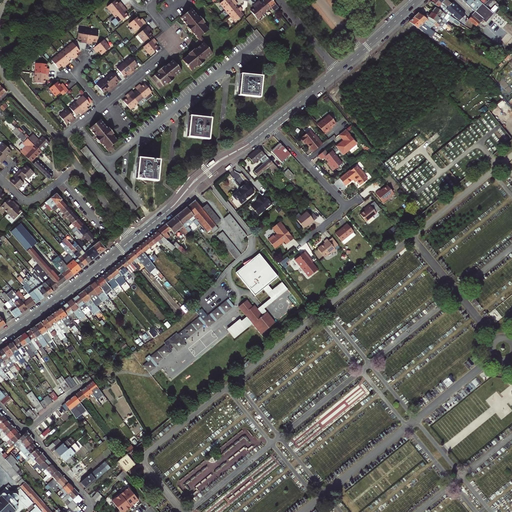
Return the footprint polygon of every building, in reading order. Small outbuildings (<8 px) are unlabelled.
[(125,8),(121,3),(119,4),(117,3),(115,0),(107,7),(119,22),(127,15),(124,11),(123,10),(125,8)] [(235,1),(234,0),(223,0),(220,3),(235,22),(244,15),(241,11),(243,10),(241,7),(238,9),(236,5),(238,4),(235,1)] [(272,8),(265,0),(264,0),(261,2),(260,1),(257,3),(266,13),(272,8)] [(436,0),(431,0),(430,2),(440,9),(442,8),(445,10),(446,9),(446,8),(436,0)] [(446,0),(436,0),(446,8),(451,4),(446,0)] [(483,4),(478,0),(462,0),(475,12),(483,4)] [(488,0),(488,1),(487,0),(481,0),(490,9),(498,3),(495,0),(488,0)] [(266,13),(257,3),(254,5),(256,7),(254,8),(251,11),(258,20),(266,13)] [(452,3),(451,4),(446,8),(446,9),(455,17),(460,22),(466,16),(452,3)] [(483,4),(475,12),(486,22),(493,13),(483,4)] [(435,7),(431,11),(445,21),(448,18),(457,24),(459,22),(447,14),(446,15),(435,7)] [(201,42),(204,40),(201,36),(209,30),(204,23),(203,21),(204,19),(202,18),(200,17),(199,16),(198,17),(191,8),(180,17),(187,26),(187,27),(188,28),(187,30),(189,32),(191,32),(192,33),(192,32),(201,42)] [(430,29),(433,24),(437,26),(438,24),(427,16),(420,11),(413,17),(428,28),(430,29)] [(445,21),(431,11),(427,16),(438,24),(441,26),(444,23),(447,25),(450,27),(451,25),(445,21)] [(468,20),(476,27),(480,23),(472,15),(468,20)] [(134,31),(145,23),(143,20),(141,22),(139,20),(137,17),(128,24),(134,31)] [(428,28),(413,17),(409,22),(412,24),(425,33),(426,31),(428,28)] [(147,26),(137,34),(143,42),(152,35),(149,32),(148,30),(150,28),(147,26)] [(76,39),(81,40),(83,40),(82,42),(86,43),(88,29),(78,28),(76,39)] [(98,31),(88,29),(86,43),(89,44),(90,41),(92,41),(96,42),(98,31)] [(153,38),(143,47),(149,54),(157,48),(155,44),(153,42),(155,41),(153,38)] [(109,47),(103,40),(92,48),(94,51),(97,49),(98,51),(101,54),(109,47)] [(189,68),(210,51),(204,43),(206,42),(204,40),(201,42),(202,44),(194,50),(194,49),(188,54),(188,55),(182,60),(189,68)] [(72,42),(64,49),(71,57),(73,59),(75,57),(73,55),(75,54),(79,51),(72,42)] [(64,49),(58,54),(67,64),(69,62),(67,60),(71,57),(64,49)] [(212,53),(210,51),(189,68),(191,71),(197,66),(198,66),(202,64),(203,63),(204,62),(203,61),(212,53)] [(57,68),(61,66),(62,64),(64,66),(67,64),(58,54),(50,60),(57,68)] [(130,57),(124,62),(132,72),(135,70),(133,68),(137,65),(130,57)] [(151,78),(153,81),(175,63),(172,60),(163,67),(158,69),(158,71),(157,72),(151,78)] [(123,77),(126,74),(128,72),(130,75),(132,72),(124,62),(116,68),(123,77)] [(35,63),(34,73),(47,75),(48,71),(45,71),(45,69),(46,64),(35,63)] [(167,84),(168,83),(170,84),(173,79),(172,78),(181,71),(175,63),(153,81),(160,88),(166,83),(167,84)] [(111,72),(103,79),(112,89),(115,87),(113,85),(115,84),(118,81),(111,72)] [(44,84),(44,80),(44,78),(47,78),(47,75),(34,73),(33,83),(44,84)] [(238,95),(258,97),(260,76),(240,74),(238,95)] [(112,89),(103,79),(96,85),(103,93),(106,91),(108,89),(109,91),(112,89)] [(59,93),(62,96),(66,92),(68,91),(63,85),(61,87),(59,85),(57,82),(48,89),(55,97),(59,93)] [(150,93),(151,92),(144,83),(141,86),(139,87),(137,86),(135,88),(136,90),(143,98),(145,101),(152,95),(150,93)] [(143,98),(136,90),(133,92),(131,91),(129,93),(137,103),(143,98)] [(137,103),(129,93),(126,95),(127,97),(126,98),(122,101),(129,110),(137,103)] [(82,96),(74,102),(83,113),(86,111),(84,108),(86,107),(89,104),(85,99),(82,96)] [(83,113),(74,102),(68,107),(75,116),(79,113),(80,115),(83,113)] [(74,120),(66,109),(58,115),(65,124),(68,121),(70,120),(72,122),(74,120)] [(329,114),(317,124),(325,134),(331,129),(330,128),(336,123),(329,114)] [(207,139),(209,118),(189,116),(187,137),(207,139)] [(91,132),(102,123),(100,120),(88,129),(91,132)] [(107,128),(102,123),(91,132),(94,135),(96,137),(95,138),(98,143),(111,132),(108,128),(107,128)] [(26,145),(20,152),(22,154),(31,162),(41,151),(29,140),(28,139),(27,140),(15,129),(13,132),(26,145)] [(356,143),(345,130),(339,135),(343,140),(335,147),(342,155),(356,143)] [(306,142),(312,152),(322,144),(314,134),(313,136),(309,131),(299,138),(304,143),(306,142)] [(111,132),(98,143),(100,144),(101,144),(108,152),(113,148),(111,145),(117,141),(112,134),(113,134),(111,132)] [(33,135),(29,140),(41,151),(44,148),(38,142),(39,141),(33,135)] [(49,143),(48,142),(43,137),(39,141),(38,142),(44,148),(49,143)] [(0,156),(4,160),(7,157),(6,156),(11,151),(3,143),(0,145),(0,156)] [(290,154),(280,143),(271,151),(282,162),(290,154)] [(85,146),(80,150),(131,213),(137,208),(85,146)] [(275,172),(278,169),(258,146),(247,156),(254,164),(259,159),(263,164),(254,171),(258,175),(269,166),(275,172)] [(328,154),(325,150),(317,156),(321,160),(324,158),(328,162),(329,163),(330,162),(331,164),(329,166),(332,171),(342,163),(332,151),(328,154)] [(43,154),(41,156),(39,158),(44,163),(46,161),(48,159),(43,154)] [(136,178),(156,181),(159,160),(138,157),(136,178)] [(38,169),(42,165),(37,160),(33,164),(38,169)] [(19,168),(16,172),(23,179),(25,176),(27,178),(33,173),(25,165),(20,170),(19,168)] [(44,174),(47,171),(42,165),(38,169),(44,174)] [(339,178),(344,185),(352,179),(354,177),(356,180),(356,181),(360,185),(367,179),(360,169),(359,170),(356,166),(339,178)] [(288,168),(283,173),(289,180),(294,175),(288,168)] [(44,174),(46,176),(49,179),(50,178),(52,176),(47,171),(44,174)] [(9,181),(17,189),(23,183),(21,181),(23,179),(16,172),(13,175),(14,176),(9,181)] [(253,191),(246,183),(241,187),(242,189),(240,191),(239,190),(236,192),(235,192),(232,195),(234,198),(235,197),(240,203),(253,191)] [(376,193),(382,202),(394,194),(387,185),(376,193)] [(51,208),(61,200),(56,194),(45,203),(46,205),(45,206),(49,210),(51,208)] [(271,203),(264,195),(261,197),(260,196),(256,200),(257,201),(251,206),(258,214),(271,203)] [(0,205),(0,207),(6,213),(15,203),(11,200),(10,201),(7,198),(0,205)] [(67,206),(61,200),(51,208),(57,215),(61,211),(67,206)] [(194,200),(175,216),(184,227),(188,232),(191,230),(187,226),(193,221),(196,226),(200,223),(207,232),(210,230),(212,232),(217,228),(215,225),(201,208),(194,200)] [(17,207),(18,206),(15,203),(6,213),(12,219),(20,211),(17,207)] [(206,204),(201,208),(215,225),(220,221),(206,204)] [(376,213),(369,205),(366,208),(367,209),(364,211),(360,214),(365,222),(376,213)] [(64,219),(66,217),(72,212),(67,206),(61,211),(63,213),(61,215),(64,219)] [(303,228),(308,224),(310,223),(314,220),(310,216),(307,211),(297,219),(303,228)] [(66,217),(71,222),(72,223),(78,218),(72,212),(66,217)] [(246,234),(230,213),(230,214),(247,236),(246,234)] [(242,239),(247,236),(230,214),(225,218),(242,239)] [(175,216),(166,224),(170,230),(173,233),(180,227),(182,229),(184,227),(175,216)] [(75,227),(71,231),(73,233),(77,229),(83,224),(78,218),(72,223),(75,227)] [(275,248),(281,243),(284,241),(286,243),(293,238),(280,221),(272,227),(277,233),(274,236),(273,235),(268,239),(275,248)] [(80,233),(76,236),(78,238),(82,235),(83,236),(89,231),(83,224),(77,229),(80,233)] [(156,231),(169,242),(169,243),(171,241),(164,234),(170,230),(166,224),(156,231)] [(347,224),(338,231),(345,239),(353,232),(347,224)] [(9,232),(39,265),(42,269),(48,277),(58,287),(67,280),(55,266),(18,225),(9,232)] [(83,236),(88,242),(94,237),(89,231),(83,236)] [(156,231),(150,236),(155,243),(162,238),(162,241),(166,245),(169,242),(156,231)] [(342,241),(345,239),(338,231),(335,234),(341,241),(342,241)] [(218,236),(236,259),(241,255),(223,232),(218,236)] [(353,232),(345,239),(347,242),(355,235),(353,232)] [(149,248),(155,243),(150,236),(144,241),(149,248)] [(332,238),(328,241),(333,248),(337,245),(332,238)] [(63,242),(71,251),(84,266),(88,263),(72,245),(66,239),(63,242)] [(95,257),(86,248),(78,239),(75,242),(91,260),(95,257)] [(332,252),(335,250),(333,248),(328,241),(326,239),(323,241),(324,243),(319,247),(320,248),(318,249),(324,257),(330,252),(332,252)] [(97,240),(91,245),(99,254),(105,249),(103,246),(97,240)] [(144,241),(138,246),(146,255),(152,251),(149,248),(144,241)] [(91,260),(75,242),(72,245),(88,263),(91,260)] [(99,254),(91,245),(90,244),(86,248),(95,257),(99,254)] [(132,251),(139,260),(146,255),(138,246),(132,251)] [(68,254),(81,269),(84,266),(71,251),(68,254)] [(132,251),(126,256),(135,268),(138,270),(140,268),(136,263),(138,262),(140,263),(141,262),(139,260),(132,251)] [(308,277),(317,270),(311,263),(306,256),(307,256),(304,252),(294,260),(308,277)] [(61,260),(74,274),(81,269),(68,254),(61,260)] [(278,278),(259,254),(253,259),(245,266),(236,273),(254,297),(263,290),(268,286),(278,278)] [(135,268),(126,256),(120,261),(129,272),(133,277),(135,275),(132,271),(135,268)] [(281,262),(285,267),(291,261),(286,257),(281,262)] [(60,261),(55,266),(67,280),(74,274),(61,260),(60,259),(59,260),(60,261)] [(120,261),(114,266),(124,279),(125,278),(124,276),(129,272),(120,261)] [(124,283),(126,281),(124,279),(114,266),(108,271),(115,280),(119,277),(124,283)] [(33,277),(48,294),(52,292),(41,279),(35,271),(31,274),(33,277)] [(108,271),(102,276),(111,287),(114,285),(122,294),(125,293),(115,280),(108,271)] [(20,274),(19,275),(28,286),(28,285),(29,287),(33,284),(32,282),(31,283),(30,284),(23,274),(21,275),(20,274)] [(96,281),(104,293),(111,287),(102,276),(96,281)] [(48,294),(33,277),(29,280),(31,283),(32,282),(33,284),(44,297),(48,294)] [(44,277),(41,279),(52,292),(58,287),(48,277),(45,279),(44,277)] [(105,294),(104,293),(96,281),(90,285),(97,296),(100,294),(102,296),(105,294)] [(270,299),(257,310),(262,316),(266,313),(264,310),(287,291),(281,283),(272,291),(268,286),(263,290),(270,299)] [(33,284),(29,287),(39,301),(44,297),(33,284)] [(26,292),(36,303),(39,301),(29,287),(28,285),(28,286),(26,287),(29,289),(26,292)] [(84,290),(91,298),(94,302),(95,302),(94,300),(98,297),(97,296),(90,285),(84,290)] [(12,290),(6,295),(21,313),(27,309),(19,299),(18,297),(12,290)] [(84,290),(78,295),(85,303),(91,298),(84,290)] [(8,302),(4,304),(9,310),(15,318),(21,313),(6,295),(4,292),(2,294),(8,302)] [(26,292),(18,297),(19,299),(27,309),(36,303),(26,292)] [(85,303),(78,295),(72,299),(82,312),(88,308),(85,303)] [(72,299),(66,304),(76,316),(80,320),(85,316),(82,312),(72,299)] [(234,307),(228,299),(206,317),(203,314),(176,336),(175,334),(163,343),(164,345),(149,358),(148,356),(144,359),(147,362),(142,367),(148,374),(158,367),(156,365),(171,352),(170,350),(173,348),(177,353),(186,346),(183,343),(204,325),(207,328),(234,307)] [(260,335),(275,324),(266,313),(262,316),(254,306),(252,308),(246,301),(238,307),(246,318),(247,319),(249,318),(254,323),(252,325),(260,335)] [(76,316),(66,304),(61,308),(67,316),(69,315),(72,319),(76,316)] [(75,333),(78,331),(69,319),(67,316),(61,308),(55,312),(66,327),(67,325),(70,329),(71,328),(75,333)] [(66,327),(55,312),(50,315),(60,330),(62,329),(65,332),(68,330),(66,327)] [(45,319),(63,345),(64,346),(66,344),(60,335),(61,335),(59,332),(60,330),(50,315),(45,319)] [(254,323),(249,318),(247,319),(246,318),(241,322),(239,320),(226,330),(233,339),(252,325),(254,323)] [(45,319),(40,322),(50,338),(53,335),(61,346),(63,345),(45,319)] [(50,338),(40,322),(35,326),(47,344),(50,348),(52,347),(49,343),(52,340),(50,338)] [(47,344),(35,326),(30,330),(42,348),(47,344)] [(42,348),(30,330),(25,333),(33,346),(35,344),(38,349),(43,355),(46,353),(42,348)] [(25,333),(17,339),(31,359),(33,357),(31,356),(28,351),(26,349),(28,347),(32,353),(34,352),(36,350),(33,346),(25,333)] [(12,342),(23,359),(25,357),(28,361),(31,359),(17,339),(12,342)] [(26,363),(23,359),(12,342),(7,346),(18,362),(21,367),(26,363)] [(16,364),(18,362),(7,346),(2,349),(14,367),(16,369),(18,368),(16,364)] [(2,349),(0,350),(0,357),(9,370),(14,367),(2,349)] [(0,357),(0,368),(2,371),(5,374),(9,371),(9,370),(0,357)] [(57,380),(60,386),(65,392),(65,393),(71,389),(62,377),(57,380)] [(98,389),(92,382),(86,386),(92,393),(98,389)] [(92,393),(86,386),(80,391),(86,398),(92,393)] [(54,400),(58,398),(53,390),(49,393),(54,400)] [(0,400),(4,405),(11,399),(7,394),(6,396),(4,394),(3,395),(0,391),(0,400)] [(86,398),(80,391),(74,396),(79,403),(86,398)] [(43,408),(39,403),(34,395),(28,398),(35,409),(38,412),(43,408)] [(44,399),(48,405),(52,402),(47,396),(43,398),(44,399)] [(79,403),(74,396),(69,400),(79,413),(80,412),(78,410),(82,407),(80,404),(79,403)] [(43,408),(48,405),(44,399),(39,403),(43,408)] [(79,413),(69,400),(64,403),(64,404),(68,409),(75,419),(79,416),(78,414),(79,413)] [(30,409),(25,414),(32,422),(37,417),(32,412),(30,409)] [(0,433),(11,424),(7,420),(0,425),(0,433)] [(14,428),(11,424),(0,433),(0,436),(1,435),(2,436),(3,438),(14,428)] [(4,445),(18,432),(14,428),(3,438),(5,440),(0,445),(0,448),(4,445)] [(12,445),(14,448),(20,444),(30,436),(27,431),(22,436),(12,445)] [(11,446),(12,445),(22,436),(18,432),(4,445),(5,446),(8,444),(11,446)] [(30,436),(20,444),(24,449),(27,446),(32,442),(34,441),(30,436)] [(48,447),(52,453),(57,448),(62,444),(57,438),(48,447)] [(27,446),(24,449),(19,453),(24,459),(37,448),(32,442),(27,446)] [(41,453),(37,448),(24,459),(29,464),(41,453)] [(52,453),(57,458),(62,454),(57,448),(52,453)] [(20,486),(18,488),(32,503),(26,508),(30,511),(33,508),(32,506),(35,504),(40,511),(41,511),(51,511),(11,466),(4,459),(3,457),(1,455),(2,454),(0,451),(0,464),(14,480),(20,486)] [(65,452),(62,454),(57,458),(62,464),(64,462),(70,458),(65,452)] [(41,453),(29,464),(35,470),(41,464),(46,459),(41,453)] [(135,464),(127,454),(122,458),(117,462),(121,467),(125,472),(135,464)] [(9,455),(4,459),(11,466),(16,462),(9,455)] [(74,463),(70,458),(64,462),(69,468),(74,463)] [(41,464),(45,469),(51,464),(46,459),(41,464)] [(72,467),(77,472),(85,465),(81,460),(72,467)] [(105,461),(80,482),(86,489),(110,468),(105,461)] [(51,464),(45,469),(43,471),(47,475),(43,479),(45,482),(51,476),(57,470),(51,464)] [(57,470),(51,476),(55,480),(49,485),(50,487),(63,476),(57,470)] [(117,477),(121,481),(126,475),(122,471),(117,477)] [(68,482),(63,476),(50,487),(53,490),(59,485),(62,488),(68,482)] [(74,488),(68,482),(62,488),(60,490),(63,494),(60,497),(61,499),(74,488)] [(223,510),(248,490),(245,486),(234,495),(232,492),(223,498),(227,503),(221,507),(223,510)] [(18,511),(24,506),(26,508),(32,503),(18,488),(15,490),(10,491),(6,487),(0,492),(0,511),(18,511)] [(79,494),(74,488),(61,499),(65,503),(69,499),(71,501),(72,500),(78,495),(79,494)] [(128,488),(111,501),(119,511),(123,511),(138,501),(128,488)] [(92,498),(97,503),(102,498),(104,495),(102,492),(99,495),(97,493),(92,498)] [(82,500),(78,495),(72,500),(77,505),(82,500)] [(72,511),(77,505),(72,500),(71,501),(66,505),(72,511)]
